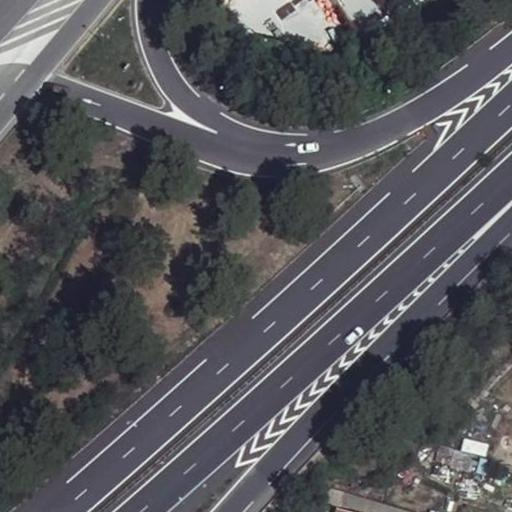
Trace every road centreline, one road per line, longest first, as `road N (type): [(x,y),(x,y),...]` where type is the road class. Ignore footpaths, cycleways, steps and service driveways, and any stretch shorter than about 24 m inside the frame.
road 1 (motorway): [(511,97),(59,511)]
road 2 (motorway): [(138,511),(511,172)]
road 3 (motorway): [(226,511),(511,220)]
road 4 (motorway): [(511,41),(403,126),(312,155),(224,144)]
road 5 (motorway): [(224,144),(30,77)]
road 6 (motorway): [(224,144),(179,89),(161,52),(151,0)]
